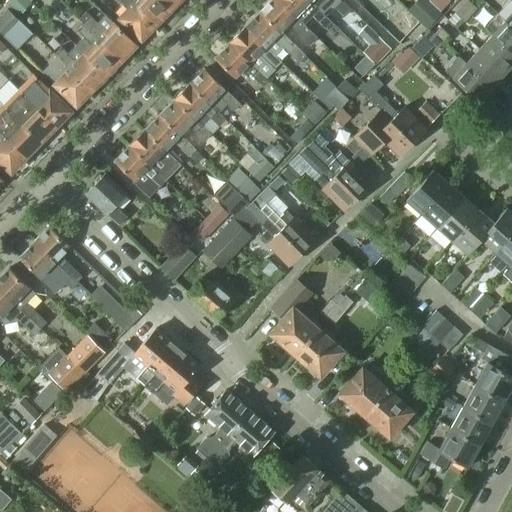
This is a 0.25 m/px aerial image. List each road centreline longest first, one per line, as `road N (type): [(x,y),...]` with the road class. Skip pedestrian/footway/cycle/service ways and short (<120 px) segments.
road 1 (residential): [(396,511),(240,377),(222,350),(46,183)]
road 2 (residential): [(46,183),(225,0)]
